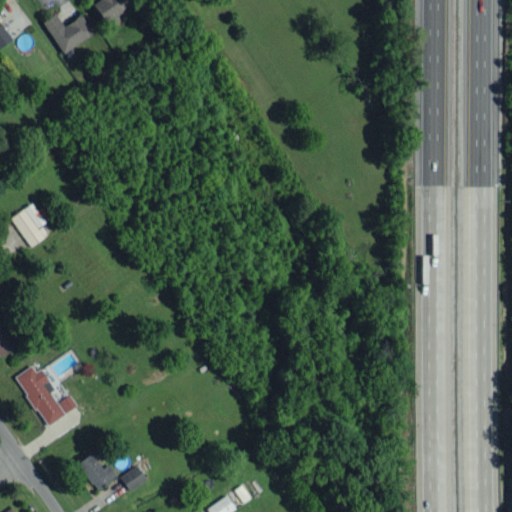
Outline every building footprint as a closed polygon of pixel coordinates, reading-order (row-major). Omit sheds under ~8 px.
[(115,13),(131,4),(128,0),(90,0),(106,29),(120,21),(115,13)] [(61,25),(54,13),(41,20),(61,52),(92,34),(80,14),(61,25)] [(0,46),(11,39),(0,22),(0,46)] [(40,224),(53,214),(45,203),(35,210),(30,202),(9,217),(30,246),(46,234),(40,224)] [(0,355),(17,343),(0,318),(0,355)] [(45,425),(75,406),(67,394),(54,402),(47,391),(51,389),(34,362),(13,376),(45,425)] [(92,490),(116,477),(108,463),(99,468),(91,452),(76,461),(92,490)] [(128,490),(144,479),(134,464),(118,476),(128,490)] [(205,506),(208,511),(228,511),(233,509),(226,495),(205,506)]
